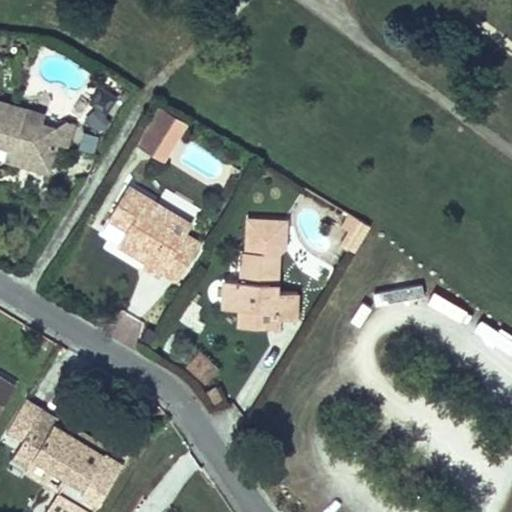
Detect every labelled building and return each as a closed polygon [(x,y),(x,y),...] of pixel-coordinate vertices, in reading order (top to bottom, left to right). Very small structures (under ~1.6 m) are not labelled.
[(103,86),(82,122),(100,133),(121,96),(103,86)] [(8,148),(40,158),(48,133),(45,116),(34,114),(35,104),(0,92),(0,137),(6,139),(11,141),(8,148)] [(163,156),(187,119),(158,101),(134,138),(163,156)] [(56,109),(45,116),(48,133),(60,136),(67,112),(56,109)] [(84,130),(79,148),(93,152),(98,134),(84,130)] [(8,148),(11,141),(6,139),(2,152),(38,164),(40,158),(8,148)] [(181,235),(164,225),(174,209),(129,182),(109,215),(126,224),(116,241),(146,259),(150,253),(164,262),(172,249),(187,257),(199,237),(185,229),(181,235)] [(351,226),(359,213),(343,204),(336,217),(351,226)] [(185,229),(191,219),(174,209),(164,225),(181,235),(185,229)] [(277,302),(277,311),(299,312),(299,285),(278,284),(270,284),(270,267),(278,267),(278,244),(283,245),(284,218),(265,217),(265,212),(243,211),(242,273),(230,273),(230,301),(240,301),(240,310),(258,310),(259,302),(277,302)] [(327,235),(342,242),(351,226),(336,217),(327,235)] [(161,268),(176,277),(187,257),(172,249),(164,262),(161,268)] [(270,284),(278,284),(278,267),(270,267),(270,284)] [(223,273),(222,301),(230,301),(230,273),(223,273)] [(240,316),(276,316),(277,311),(277,302),(259,302),(258,310),(240,310),(240,316)] [(185,361),(204,381),(219,366),(200,347),(185,361)] [(0,389),(8,377),(0,372),(0,389)] [(48,409),(16,389),(0,414),(0,423),(12,431),(2,448),(17,459),(23,449),(72,478),(51,511),(77,511),(117,445),(100,434),(94,444),(45,414),(48,409)]
